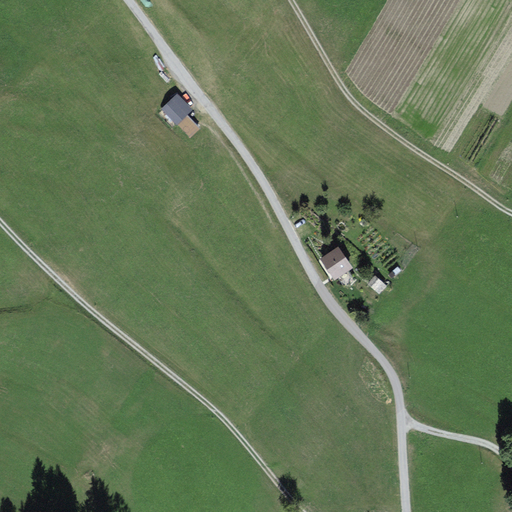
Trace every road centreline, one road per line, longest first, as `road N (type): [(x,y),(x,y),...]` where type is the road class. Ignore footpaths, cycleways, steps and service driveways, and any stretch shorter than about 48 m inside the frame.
road 1 (tertiary): [(127,0),(249,160),(332,310),(390,376),(405,511)]
road 2 (track): [(300,511),(222,418),(0,223)]
road 3 (track): [(511,214),(366,115),(289,0)]
